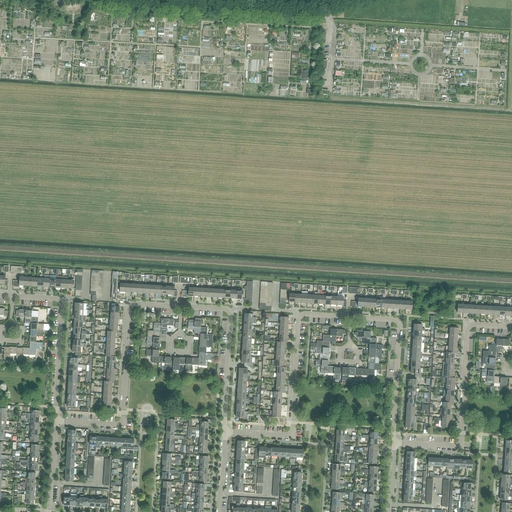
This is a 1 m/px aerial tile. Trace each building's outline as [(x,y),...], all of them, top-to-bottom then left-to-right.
[(25,323),(31,324),(32,317),(32,311),(27,311),(27,310),(19,310),(19,314),(19,317),(25,317),(25,323)] [(245,313),(244,320),(256,320),(256,318),(253,317),(253,312),(249,311),(249,314),(245,313)] [(31,324),(31,330),(43,331),(44,324),(38,324),(38,317),(32,317),(31,324)] [(194,334),(200,334),(201,327),(201,319),(195,318),(195,320),(188,320),(188,327),(194,327),(194,334)] [(161,319),(161,325),(160,332),(167,332),(167,326),(173,326),(174,319),(167,319),(161,319)] [(148,331),(147,337),(160,338),(160,332),(161,325),(154,325),(153,331),(148,331)] [(200,334),(200,340),(213,341),(213,334),(207,334),(208,328),(201,327),(200,334)] [(330,329),(330,335),(330,342),(336,342),(336,336),(343,336),(343,334),(345,334),(346,330),(343,330),(343,329),(336,329),(336,330),(330,329)] [(29,342),(30,343),(30,342),(36,343),(37,337),(43,337),(43,331),(31,330),(30,335),(29,342)] [(363,344),(369,345),(370,338),(370,332),(365,331),(358,330),(357,332),(355,332),(355,335),(357,335),(357,337),(363,338),(363,344)] [(317,343),(316,347),(329,348),(330,342),(330,335),(323,335),(323,341),(317,341),(317,343)] [(153,344),(153,350),(159,350),(160,350),(160,343),(160,338),(147,337),(147,343),(153,344)] [(369,345),(369,351),(382,351),(382,345),(376,345),(377,338),(370,338),(369,345)] [(496,339),(496,345),(496,352),(502,352),(503,346),(509,346),(509,339),(502,339),(502,340),(496,339)] [(198,353),(199,353),(206,353),(206,347),(212,347),(213,341),(200,340),(200,346),(199,346),(198,353)] [(30,343),(30,348),(29,355),(36,355),(36,349),(42,350),(43,343),(36,343),(30,342),(30,343)] [(483,351),(483,357),(495,358),(496,352),(496,345),(489,345),(489,351),(483,351)] [(75,352),(75,355),(81,356),(81,353),(81,346),(73,346),(72,352),(75,352)] [(10,354),(16,354),(17,354),(17,348),(17,347),(10,347),(4,347),(3,360),(10,360),(10,354)] [(322,354),(322,360),(328,361),(329,361),(329,354),(329,348),(316,347),(316,354),(322,354)] [(17,354),(16,354),(16,361),(23,361),(23,355),(29,355),(30,348),(22,348),(17,348),(17,354)] [(151,363),(158,363),(159,356),(159,350),(153,350),(146,349),(146,356),(152,356),(151,363)] [(368,363),(375,364),(375,363),(375,357),(381,358),(382,355),(382,351),(369,351),(369,356),(368,356),(368,363)] [(199,353),(199,358),(198,365),(205,366),(206,359),(211,360),(212,353),(206,353),(199,353)] [(70,358),(70,364),(78,365),(78,358),(81,358),(81,356),(75,355),(75,358),(70,358)] [(159,356),(158,363),(164,363),(164,370),(171,370),(171,357),(166,357),(166,356),(159,356)] [(242,356),(242,362),(244,363),(244,366),(253,366),(253,363),(252,363),(252,359),(252,357),(250,357),(242,356)] [(180,364),(186,365),(186,358),(179,357),(179,358),(173,357),(173,370),(179,371),(180,364)] [(484,367),(484,370),(488,370),(495,371),(496,363),(495,363),(495,358),(483,357),(482,364),(488,364),(488,367),(484,367)] [(186,365),(185,371),(192,371),(192,365),(198,365),(199,358),(191,358),(191,359),(186,358),(186,365)] [(321,373),(328,373),(328,366),(328,361),(322,360),(316,360),(315,366),(321,367),(321,373)] [(367,376),(367,378),(373,379),(373,376),(374,376),(375,370),(381,370),(381,364),(375,363),(375,364),(368,363),(368,369),(367,376)] [(239,368),(239,375),(250,375),(250,372),(247,372),(248,369),(253,369),(253,366),(244,366),(244,369),(239,368)] [(328,366),(328,373),(334,374),(333,380),(340,381),(341,368),(338,368),(338,367),(335,367),(329,366),(329,367),(328,366)] [(411,367),(411,373),(415,373),(415,376),(421,377),(421,374),(420,374),(421,368),(419,367),(411,367)] [(349,375),(355,375),(355,369),(355,368),(356,368),(348,368),(346,368),(343,368),(342,381),(348,381),(349,375)] [(355,375),(354,381),(361,382),(361,376),(367,376),(368,369),(366,369),(361,368),(361,369),(358,369),(355,369),(355,375)] [(487,383),(494,383),(494,376),(495,371),(488,370),(484,370),(482,370),(481,376),(487,377),(487,383)] [(408,379),(408,385),(416,386),(417,379),(421,380),(421,377),(415,376),(414,379),(408,379)] [(494,376),(494,383),(500,384),(499,390),(506,390),(507,378),(501,377),(494,376)] [(0,407),(0,414),(10,415),(13,415),(13,412),(10,412),(7,412),(7,409),(8,409),(8,406),(1,405),(1,408),(0,407)] [(236,411),(236,417),(243,418),(242,419),(247,420),(247,415),(248,415),(248,412),(245,412),(236,411)] [(297,449),(297,458),(303,458),(303,455),(304,455),(305,455),(305,453),(304,452),(303,452),(304,450),(304,449),(303,448),(300,448),(299,449),(299,450),(297,449)] [(358,493),(358,496),(359,496),(359,497),(362,497),(366,497),(366,501),(374,501),(374,496),(374,495),(362,494),(362,493),(358,493)] [(233,507),(232,511),(239,511),(240,508),(240,504),(237,503),(237,507),(233,507)]
